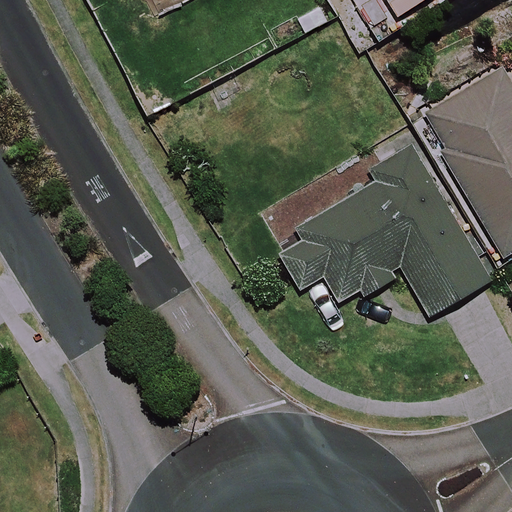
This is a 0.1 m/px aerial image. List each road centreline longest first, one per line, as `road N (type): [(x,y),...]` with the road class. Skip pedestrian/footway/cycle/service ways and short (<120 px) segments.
road 1 (residential): [(2,0),(185,324),(277,457)]
road 2 (residential): [(175,509),(0,190)]
road 3 (residential): [(511,450),(394,511)]
